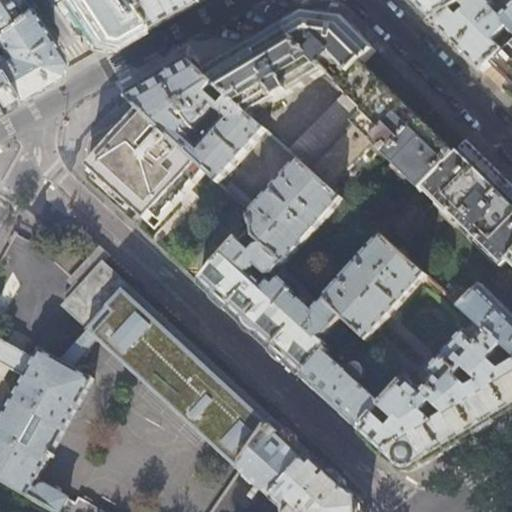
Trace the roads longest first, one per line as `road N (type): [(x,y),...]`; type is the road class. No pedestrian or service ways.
road 1 (tertiary): [(232,0),(0,130)]
road 2 (residential): [(364,0),(511,144)]
